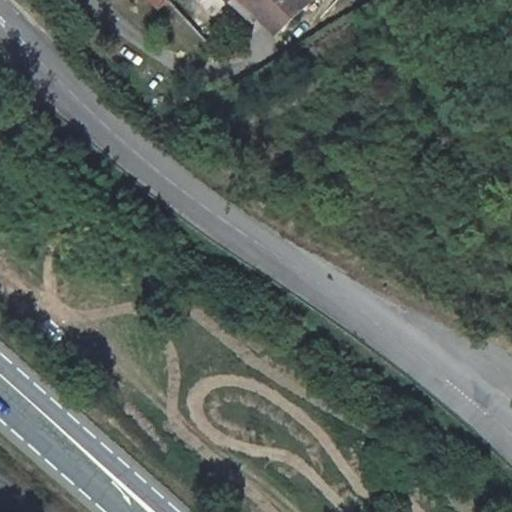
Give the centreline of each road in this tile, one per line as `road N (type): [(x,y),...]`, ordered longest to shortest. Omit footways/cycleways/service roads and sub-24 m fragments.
road 1 (residential): [(511,434),(388,329),(143,157),(0,19)]
road 2 (primary): [(0,393),(134,511)]
